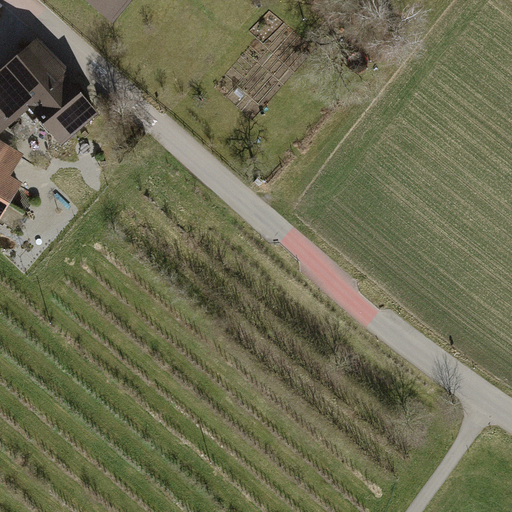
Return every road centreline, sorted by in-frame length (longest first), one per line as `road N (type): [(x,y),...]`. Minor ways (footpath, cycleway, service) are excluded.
road 1 (tertiary): [(14,0),(399,336),(511,416)]
road 2 (track): [(490,403),(412,511)]
